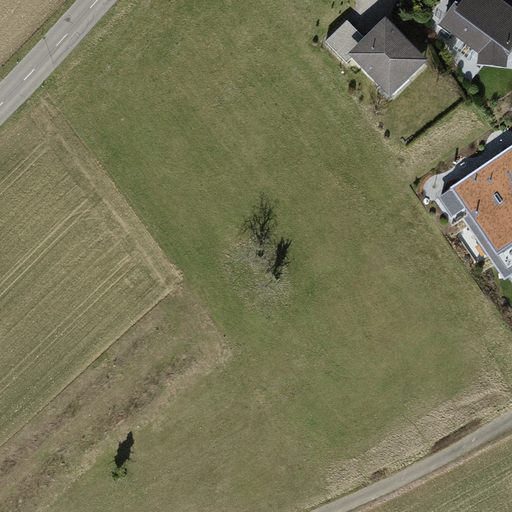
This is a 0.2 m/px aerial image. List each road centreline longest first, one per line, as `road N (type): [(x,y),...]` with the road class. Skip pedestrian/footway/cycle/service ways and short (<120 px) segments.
road 1 (residential): [(511,420),(328,511)]
road 2 (tertiary): [(0,107),(99,0)]
